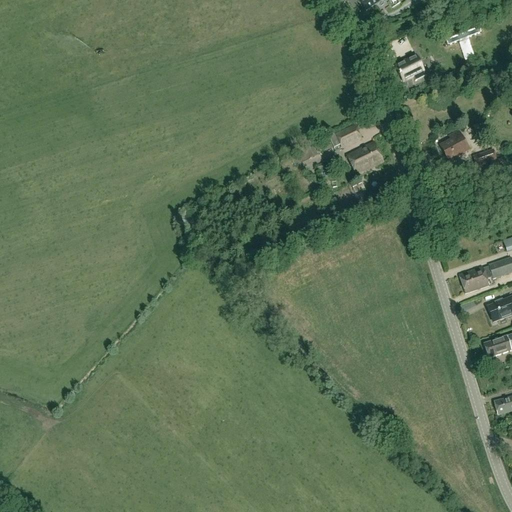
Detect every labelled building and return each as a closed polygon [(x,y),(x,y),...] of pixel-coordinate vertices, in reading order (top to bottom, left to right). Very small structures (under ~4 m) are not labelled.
[(358,0),(366,11),(383,0),(358,0)] [(446,48),(482,34),(478,24),(442,37),(446,48)] [(423,73),(416,57),(395,67),(402,83),(423,73)] [(362,141),(357,131),(355,128),(336,137),(342,150),(362,141)] [(468,151),(458,133),(449,138),(451,141),(440,147),(448,162),(461,155),(468,151)] [(313,145),(314,147),(318,155),(333,149),(334,150),(340,147),(335,135),(313,145)] [(384,164),(375,144),(347,157),(356,177),(384,164)] [(496,161),(492,151),(473,158),(477,167),(496,161)] [(489,164),(492,172),(504,168),(502,160),(489,164)] [(365,190),(361,182),(352,186),(355,194),(365,190)] [(511,251),(511,239),(503,242),(506,253),(511,251)] [(491,273),(511,265),(511,260),(511,259),(489,267),(489,268),(483,270),(483,269),(459,277),(462,285),(491,275),(491,273)] [(485,278),(491,276),(493,280),(511,273),(511,265),(491,273),(491,275),(462,285),(465,295),(489,287),(485,278)] [(511,315),(511,298),(511,299),(502,302),(501,301),(494,303),(495,305),(487,308),(493,323),(511,315)] [(511,351),(511,335),(507,337),(507,338),(484,345),(488,359),(511,352),(511,351)] [(511,397),(493,403),(497,416),(511,412),(511,397)]
